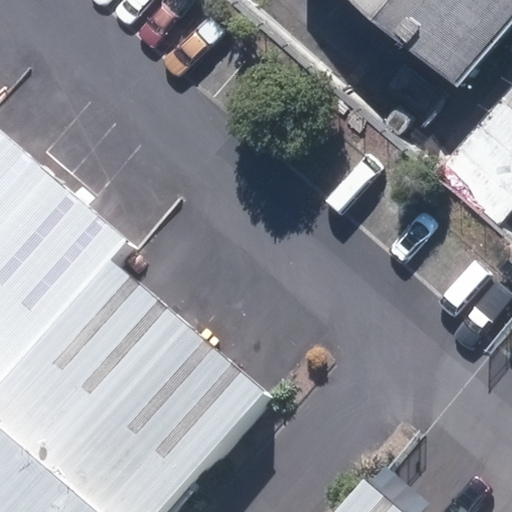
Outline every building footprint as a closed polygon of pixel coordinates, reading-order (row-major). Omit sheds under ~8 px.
[(511,0),(367,0),(462,81),(511,22),(511,0)] [(511,214),(511,86),(436,175),(499,229),(511,214)] [(0,426),(127,278),(142,260),(0,138),(0,426)] [(134,281),(0,437),(0,511),(200,511),(287,412),(134,281)] [(402,511),(376,490),(357,511),(402,511)]
